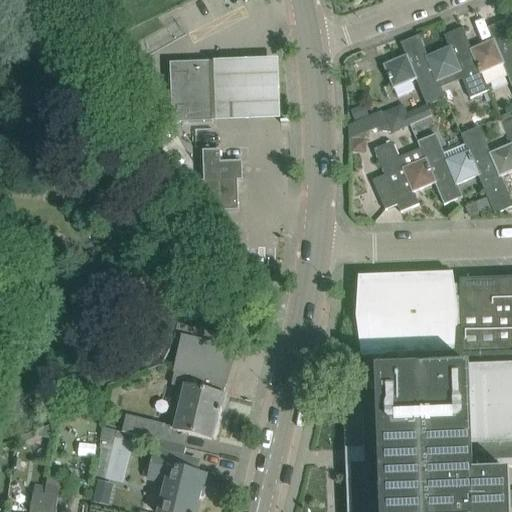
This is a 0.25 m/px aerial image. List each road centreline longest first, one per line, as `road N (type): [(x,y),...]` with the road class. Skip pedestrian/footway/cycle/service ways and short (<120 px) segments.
road 1 (tertiary): [(256,511),(313,249)]
road 2 (tertiary): [(313,249),(319,158),(311,46)]
road 3 (residential): [(313,249),(511,242)]
road 4 (residential): [(442,0),(311,46)]
